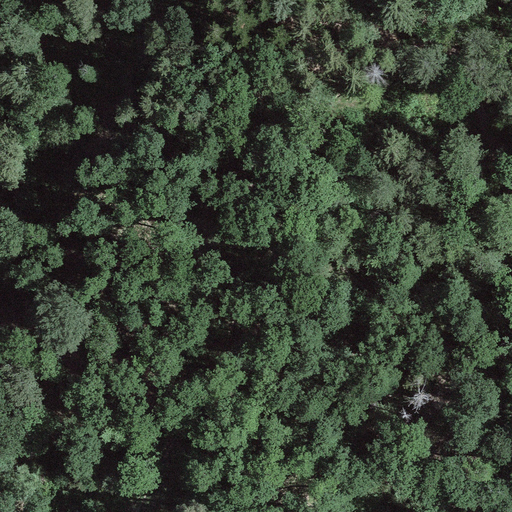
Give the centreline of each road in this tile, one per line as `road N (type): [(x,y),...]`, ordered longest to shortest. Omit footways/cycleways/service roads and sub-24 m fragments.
road 1 (track): [(429,0),(389,100),(262,117),(227,343),(203,402),(136,511)]
road 2 (track): [(262,117),(315,230),(360,288),(427,339),(511,386)]
road 3 (track): [(438,0),(511,199)]
road 4 (track): [(62,511),(41,428),(0,354)]
road 5 (track): [(198,0),(214,87),(241,113),(262,117)]
